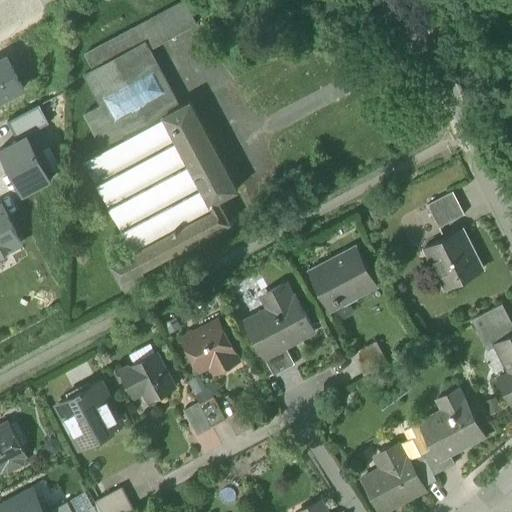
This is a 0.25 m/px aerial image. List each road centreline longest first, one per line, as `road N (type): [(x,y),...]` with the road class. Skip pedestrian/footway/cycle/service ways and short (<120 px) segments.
road 1 (residential): [(511,222),(398,0)]
road 2 (unknown): [(228,445),(343,380)]
road 3 (residential): [(358,511),(295,407)]
